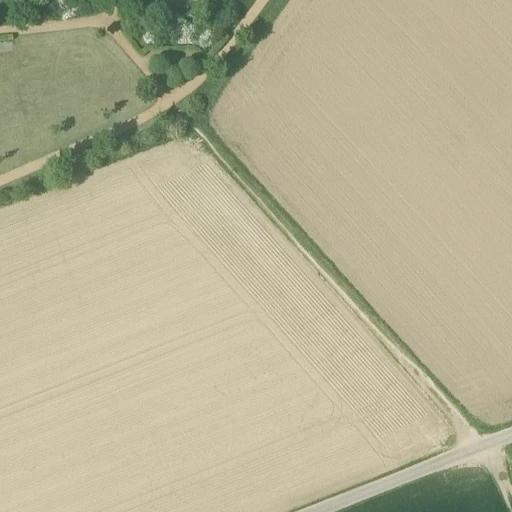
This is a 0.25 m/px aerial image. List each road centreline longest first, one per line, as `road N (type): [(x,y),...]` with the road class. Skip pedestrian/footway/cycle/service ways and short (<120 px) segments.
road 1 (track): [(511,511),(485,448),(169,100)]
road 2 (track): [(511,437),(323,511)]
